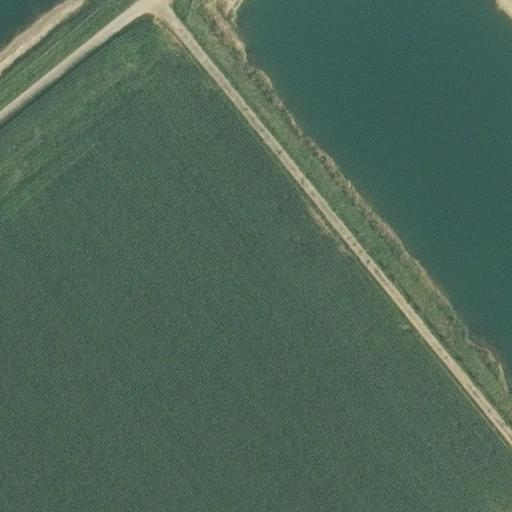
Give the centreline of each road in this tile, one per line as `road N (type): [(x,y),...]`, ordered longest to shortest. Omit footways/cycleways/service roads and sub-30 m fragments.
road 1 (track): [(152,1),(511,433)]
road 2 (track): [(0,123),(154,0)]
